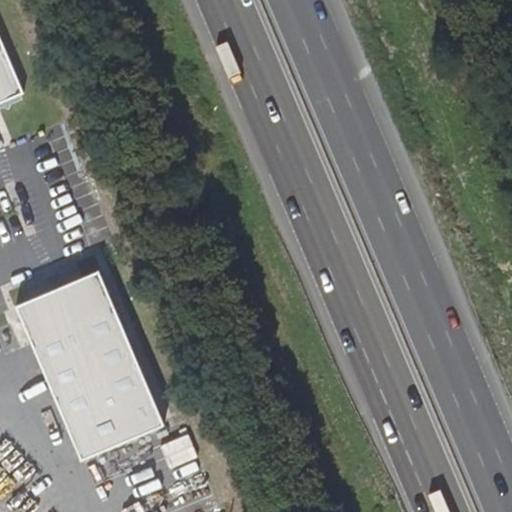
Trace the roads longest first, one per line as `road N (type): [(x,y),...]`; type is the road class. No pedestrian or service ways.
road 1 (motorway): [(223,0),(441,511)]
road 2 (motorway): [(511,508),(300,0)]
